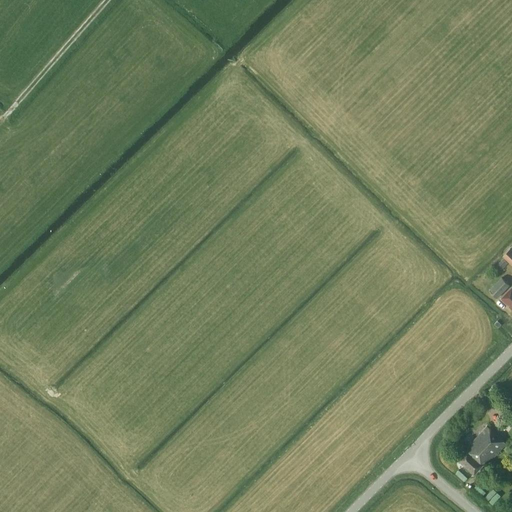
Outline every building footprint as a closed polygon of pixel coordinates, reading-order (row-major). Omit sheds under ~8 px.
[(511,250),(511,249),(503,256),(509,263),(511,266),(511,250)] [(503,258),(495,266),(499,271),(508,263),(503,258)] [(509,285),(501,278),(489,291),(497,298),(509,285)] [(511,287),(499,299),(511,311),(511,287)] [(468,447),(470,449),(460,461),(474,474),(489,458),(490,459),(492,457),(493,458),(506,445),(487,427),(468,447)]
